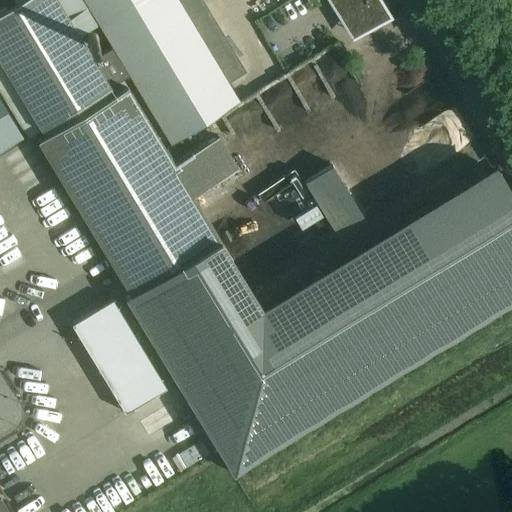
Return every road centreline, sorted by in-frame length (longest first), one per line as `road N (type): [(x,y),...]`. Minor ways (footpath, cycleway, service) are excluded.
road 1 (unknown): [(11,0),(179,279),(204,296),(260,297),(299,279)]
road 2 (unknown): [(356,103),(338,123),(274,155),(246,196),(267,261),(299,279)]
road 3 (unknown): [(299,279),(321,273),(403,212),(403,164),(356,103)]
road 4 (unclassified): [(511,157),(414,0)]
road 5 (unknown): [(36,335),(107,465)]
